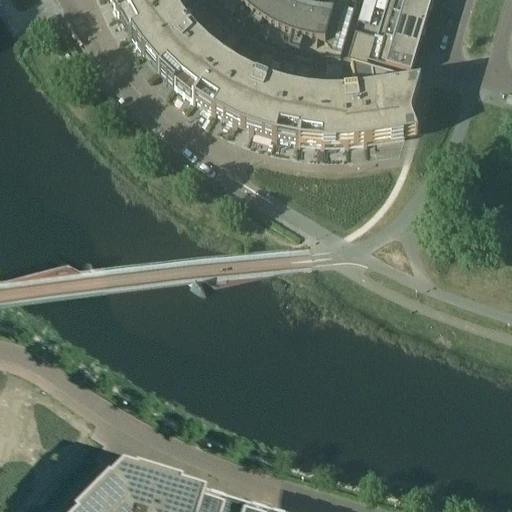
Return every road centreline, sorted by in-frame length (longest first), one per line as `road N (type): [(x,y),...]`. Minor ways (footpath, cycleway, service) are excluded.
road 1 (residential): [(350,511),(204,468),(93,408),(43,368),(0,351)]
road 2 (residential): [(67,0),(133,94),(256,194)]
